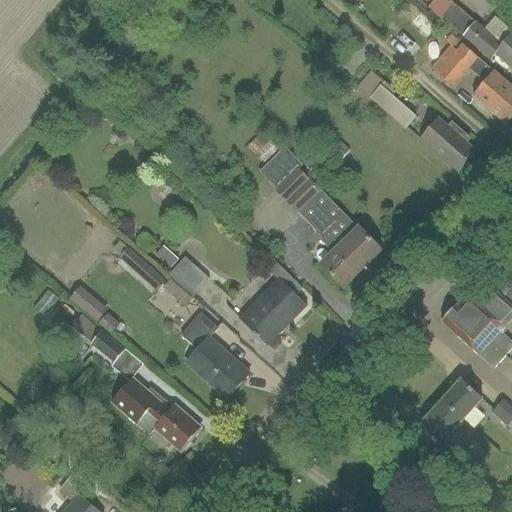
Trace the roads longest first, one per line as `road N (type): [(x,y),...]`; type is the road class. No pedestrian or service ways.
road 1 (secondary): [(215,511),(408,304)]
road 2 (track): [(511,153),(329,0)]
road 3 (secondary): [(408,304),(511,202)]
road 4 (unclassified): [(511,397),(408,304)]
